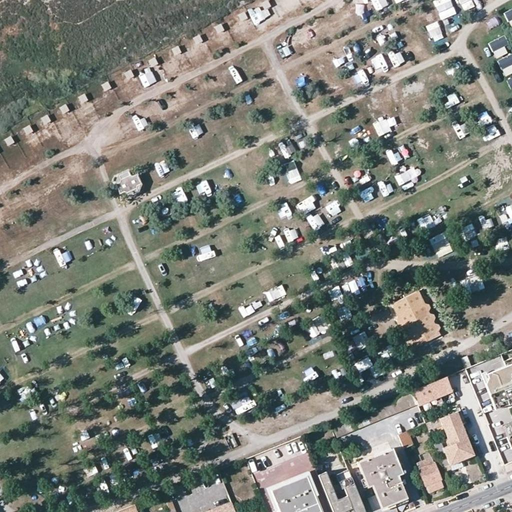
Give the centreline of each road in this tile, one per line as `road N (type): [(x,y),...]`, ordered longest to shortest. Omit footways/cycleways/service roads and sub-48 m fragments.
road 1 (unknown): [(511,140),(0,391)]
road 2 (unknown): [(491,95),(0,329)]
road 3 (unknown): [(387,268),(363,269),(179,348)]
